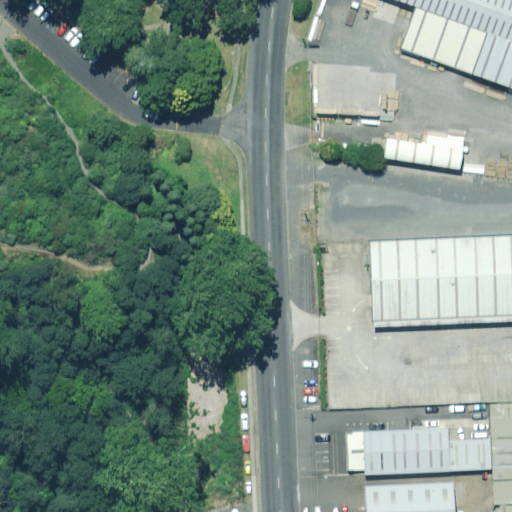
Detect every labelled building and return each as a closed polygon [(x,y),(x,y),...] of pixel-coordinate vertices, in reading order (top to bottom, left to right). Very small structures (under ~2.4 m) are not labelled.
[(511,5),(497,0),(362,0),(480,40),(466,80),(511,96),(511,5)] [(460,154),(387,145),(384,168),(457,177),(460,154)] [(511,245),(353,252),(356,331),(511,325),(511,245)] [(511,511),(511,410),(486,412),(490,511),(511,511)] [(446,438),(354,441),(356,486),(484,481),(483,450),(447,451),(446,438)] [(455,511),(455,489),(363,492),(364,511),(455,511)]
